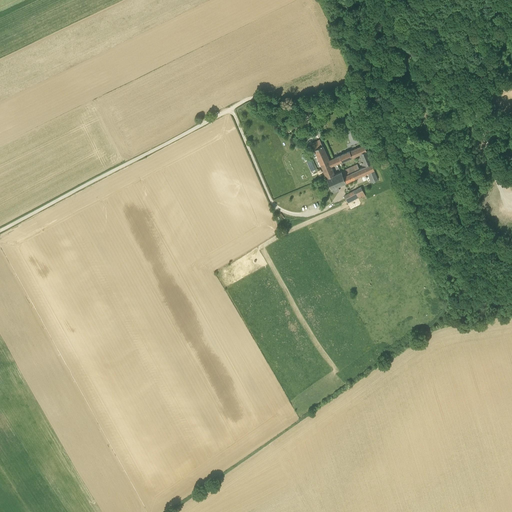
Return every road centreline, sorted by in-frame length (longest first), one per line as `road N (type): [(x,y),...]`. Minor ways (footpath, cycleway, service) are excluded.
road 1 (unclassified): [(0,230),(249,99),(301,108),(356,83)]
road 2 (track): [(231,108),(273,202),(290,213),(315,213),(349,186)]
road 3 (track): [(356,83),(418,61),(508,3)]
